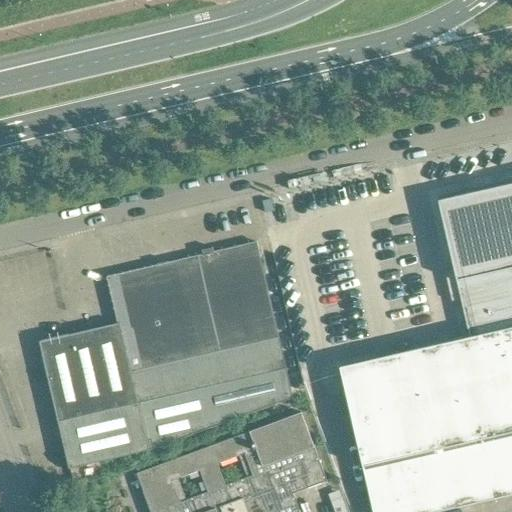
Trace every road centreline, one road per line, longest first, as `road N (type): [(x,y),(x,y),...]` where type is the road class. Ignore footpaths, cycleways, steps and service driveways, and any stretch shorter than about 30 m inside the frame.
road 1 (unclassified): [(511,119),(0,238)]
road 2 (secondary): [(0,133),(410,35),(476,0)]
road 3 (secondary): [(220,33),(0,85)]
